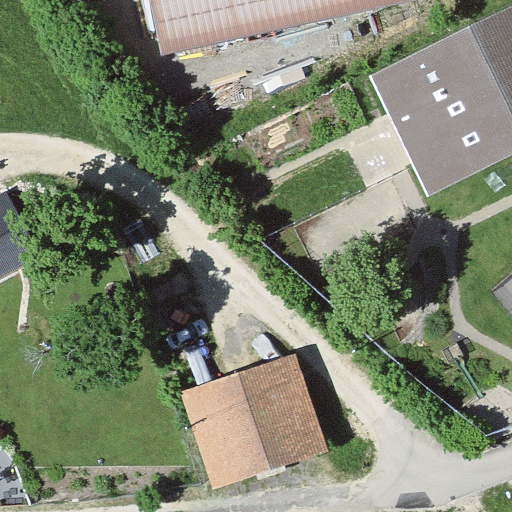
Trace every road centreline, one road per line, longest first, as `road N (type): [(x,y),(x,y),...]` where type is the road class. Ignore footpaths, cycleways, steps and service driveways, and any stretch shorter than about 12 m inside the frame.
road 1 (track): [(0,166),(94,174),(155,216),(451,504)]
road 2 (track): [(451,504),(248,511)]
